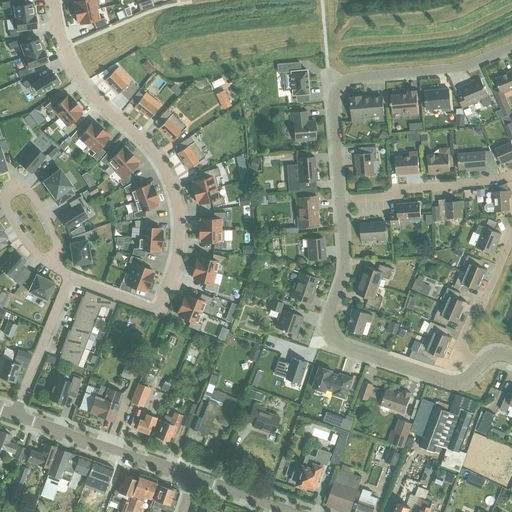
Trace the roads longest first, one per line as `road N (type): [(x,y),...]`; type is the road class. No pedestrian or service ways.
road 1 (residential): [(69,278),(156,308),(176,261),(179,228),(175,195),(156,156),(76,72),(54,0)]
road 2 (residential): [(480,366),(450,382),(327,336),(326,318),(342,289),(341,200)]
road 3 (residential): [(341,200),(333,103),(344,80),(471,65),(511,48)]
road 4 (residential): [(57,267),(51,228),(19,185),(4,195),(8,212),(48,262)]
road 5 (residential): [(192,478),(14,414)]
road 6 (residential): [(341,200),(511,175)]
road 7 (residential): [(480,366),(460,343),(511,237)]
road 8 (residential): [(14,414),(69,278)]
